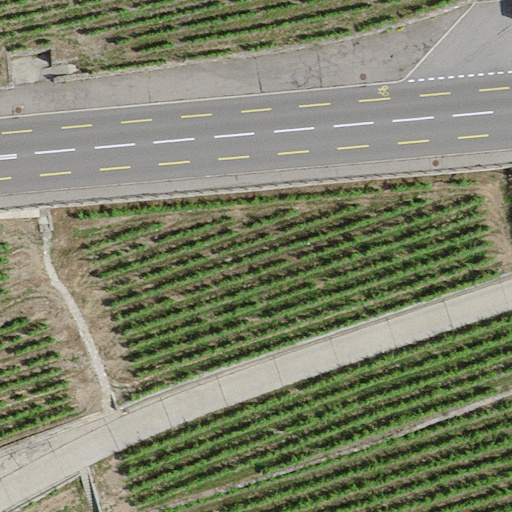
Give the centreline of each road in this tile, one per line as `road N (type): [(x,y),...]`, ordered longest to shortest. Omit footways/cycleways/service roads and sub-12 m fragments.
road 1 (track): [(511,296),(302,365),(0,496)]
road 2 (primary): [(511,112),(0,158)]
